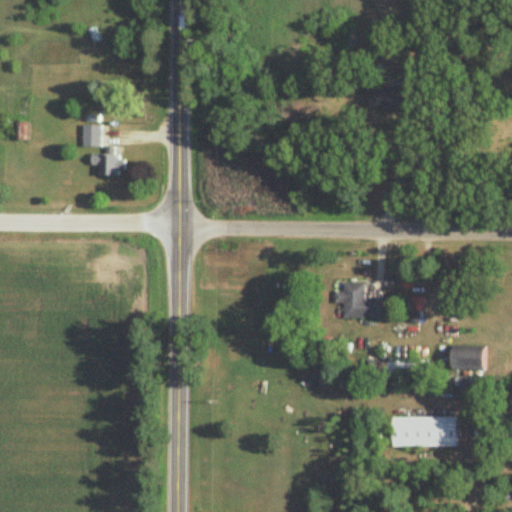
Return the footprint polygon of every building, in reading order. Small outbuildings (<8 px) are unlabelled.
[(414,111),(416,91),(370,88),(369,108),(414,111)] [(101,126),(84,126),(84,148),(101,148),(101,126)] [(92,166),(101,166),(101,176),(119,176),(119,155),(92,155),(92,166)] [(383,300),(365,300),(365,284),(344,284),(344,292),(335,292),(335,304),(344,304),(344,319),(383,319),(383,300)] [(454,372),(487,372),(487,352),(454,352),(454,372)] [(461,398),(477,398),(477,379),(461,379),(461,398)] [(458,419),(394,419),(394,449),(458,449),(458,419)]
